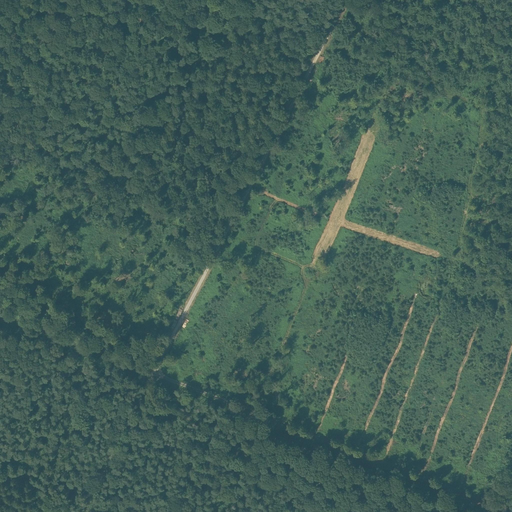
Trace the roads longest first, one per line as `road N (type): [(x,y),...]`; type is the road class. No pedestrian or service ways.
road 1 (track): [(150,371),(343,0)]
road 2 (track): [(511,507),(150,371)]
road 3 (track): [(233,0),(511,114)]
road 4 (track): [(150,371),(0,313)]
road 5 (track): [(77,511),(150,371)]
